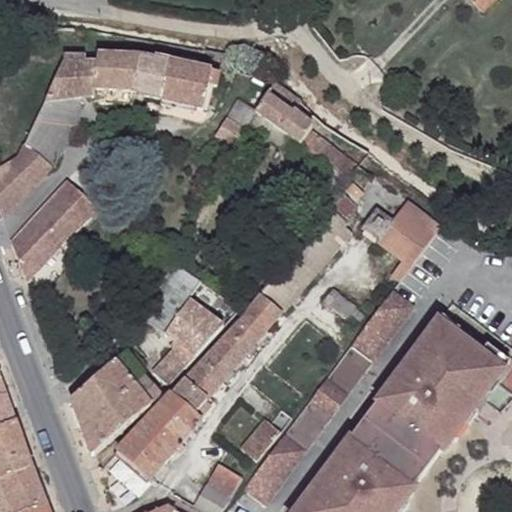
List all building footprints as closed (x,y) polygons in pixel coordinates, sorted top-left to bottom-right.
[(471,0),(485,15),(496,4),(493,0),(471,0)] [(0,170),(0,216),(2,223),(52,168),(78,131),(81,99),(91,97),(92,93),(125,93),(141,99),(200,112),(210,75),(142,59),(97,57),(95,66),(62,64),(35,124),(28,142),(17,159),(0,170)] [(303,104),(276,83),(256,114),(298,146),(300,145),(347,179),(355,166),(308,132),(315,125),(298,111),(303,104)] [(233,149),(247,127),(256,114),(243,105),(232,121),(227,118),(216,137),(233,149)] [(379,182),(368,196),(381,205),(391,192),(379,182)] [(25,285),(96,209),(68,185),(11,245),(25,285)] [(339,192),(244,316),(166,400),(113,453),(146,484),(201,422),(195,417),(351,235),(342,226),(357,208),(339,192)] [(398,284),(441,229),(408,204),(393,223),(377,210),(362,229),(403,261),(391,278),(398,284)] [(201,284),(178,268),(141,319),(163,335),(201,284)] [(333,289),(322,303),(346,322),(357,308),(333,289)] [(242,490),(263,508),(415,310),(392,292),(242,490)] [(154,368),(169,382),(223,326),(191,298),(167,330),(181,341),(154,368)] [(399,511),(415,492),(413,491),(441,454),(442,455),(504,375),(437,326),(296,511),(399,511)] [(137,344),(127,352),(140,368),(148,357),(137,344)] [(127,352),(70,399),(81,430),(145,374),(140,368),(127,352)] [(160,393),(145,374),(81,430),(91,456),(147,409),(160,393)] [(6,398),(0,399),(0,429),(15,424),(6,398)] [(280,413),(271,424),(280,432),(289,420),(280,413)] [(0,429),(0,484),(33,470),(15,424),(0,429)] [(219,468),(196,510),(200,511),(223,511),(242,480),(219,468)] [(0,511),(48,511),(33,470),(0,484),(0,511)]
